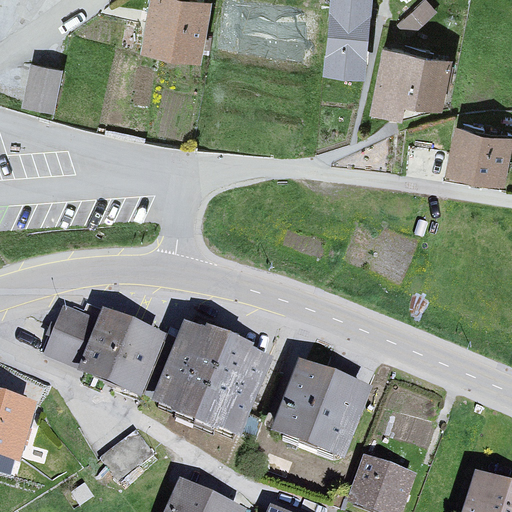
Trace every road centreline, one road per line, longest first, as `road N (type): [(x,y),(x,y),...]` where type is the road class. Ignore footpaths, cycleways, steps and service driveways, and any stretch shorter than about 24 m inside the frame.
road 1 (tertiary): [(511,394),(174,264)]
road 2 (residential): [(174,264),(184,229),(170,167),(0,118)]
road 3 (tertiary): [(174,264),(70,273),(0,292)]
